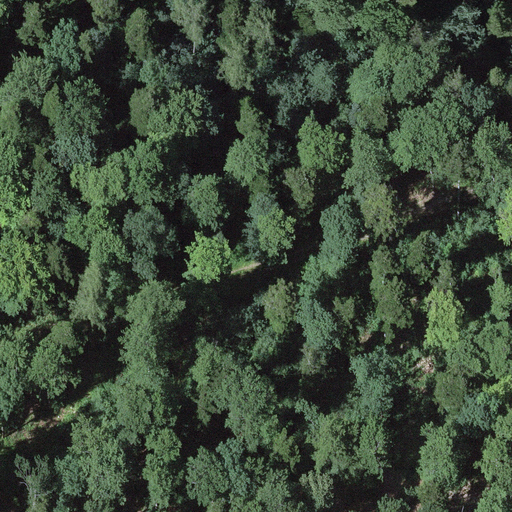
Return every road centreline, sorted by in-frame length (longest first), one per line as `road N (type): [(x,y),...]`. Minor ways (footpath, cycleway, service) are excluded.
road 1 (track): [(0,355),(511,176)]
road 2 (track): [(207,282),(0,454)]
